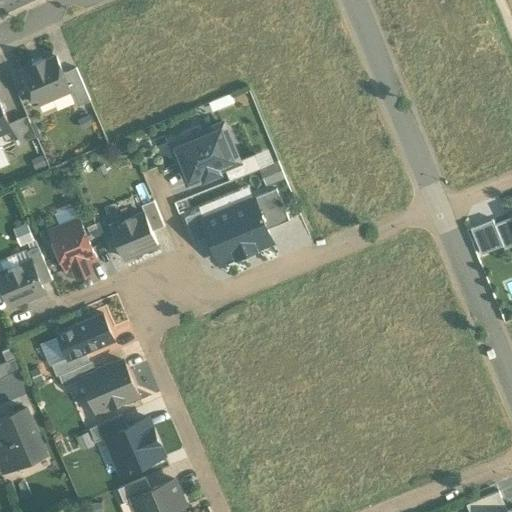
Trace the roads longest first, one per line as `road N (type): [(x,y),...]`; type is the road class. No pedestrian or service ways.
road 1 (residential): [(434,211),(143,330),(221,511)]
road 2 (residential): [(351,0),(434,211)]
road 3 (residential): [(434,211),(511,394)]
road 4 (residential): [(395,511),(511,462)]
